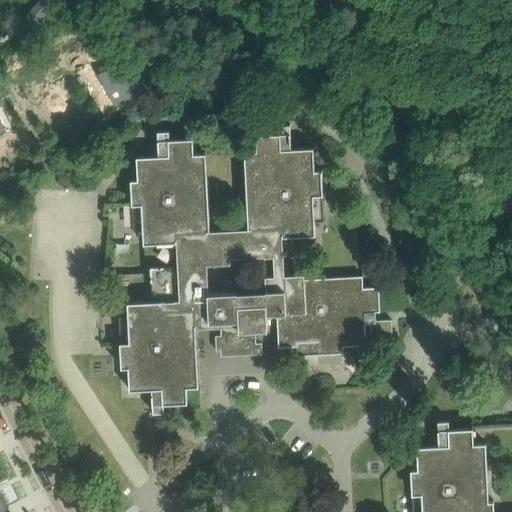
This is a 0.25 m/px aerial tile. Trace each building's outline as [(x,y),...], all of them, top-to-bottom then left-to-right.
[(50,0),(39,0),(37,4),(47,13),(55,4),(50,0)] [(129,59),(102,73),(116,102),(144,87),(129,59)] [(161,300),(153,301),(128,302),(129,316),(129,321),(120,321),(121,342),(122,367),(129,367),(130,389),(152,388),(154,412),(165,412),(165,403),(188,402),(187,386),(199,386),(196,328),(221,327),(222,334),(216,335),(217,350),(222,350),(226,350),(226,345),(236,344),(245,344),(246,354),(263,353),(263,342),(257,342),(257,330),(269,329),(268,314),(277,313),(279,346),(292,346),(292,356),(319,354),(344,353),(344,345),(367,344),(366,323),(365,312),(376,311),(381,311),(379,286),(364,287),(363,275),(305,278),(305,273),(286,274),(284,236),(316,234),(315,217),(324,216),(323,194),(324,194),(322,169),(315,169),(314,147),(294,147),(293,124),(287,124),(280,125),(280,127),(281,134),(256,135),(257,151),(246,151),(249,227),(211,229),(207,153),(195,153),(194,138),(189,138),(170,139),(170,130),(158,131),(160,155),(137,156),(139,179),(131,179),(133,204),(134,225),(143,224),(144,231),(144,243),(177,242),(178,267),(178,270),(159,271),(161,300)] [(370,320),(371,336),(393,334),(392,319),(370,320)] [(494,511),(494,500),(489,500),(487,462),(486,442),(474,443),(474,427),(450,428),(450,420),(438,421),(439,445),(417,446),(418,468),(411,469),(412,494),(413,511),(494,511)] [(0,487),(0,510),(9,506),(0,487)]
